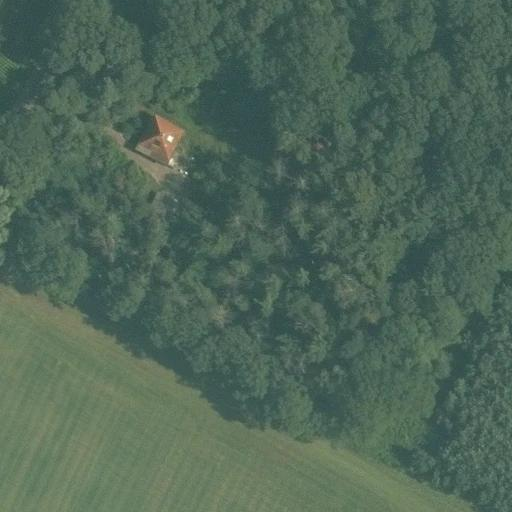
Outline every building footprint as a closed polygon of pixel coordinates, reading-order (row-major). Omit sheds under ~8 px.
[(152,157),(167,165),(174,169),(182,154),(175,150),(183,134),(156,119),(138,153),(151,159),(152,157)] [(340,150),(347,155),(354,147),(348,142),(352,136),(334,123),(320,141),(330,148),(331,147),(339,153),(340,150)] [(379,157),(377,176),(403,179),(407,143),(383,140),(380,157),(379,157)] [(312,171),(363,178),(365,165),(313,159),(312,171)] [(145,219),(151,222),(147,230),(172,242),(188,208),(157,193),(145,219)] [(104,430),(128,390),(90,368),(67,409),(104,430)] [(168,410),(128,390),(104,430),(142,453),(168,410)] [(300,451),(284,481),(341,511),(360,511),(372,491),(300,451)]
